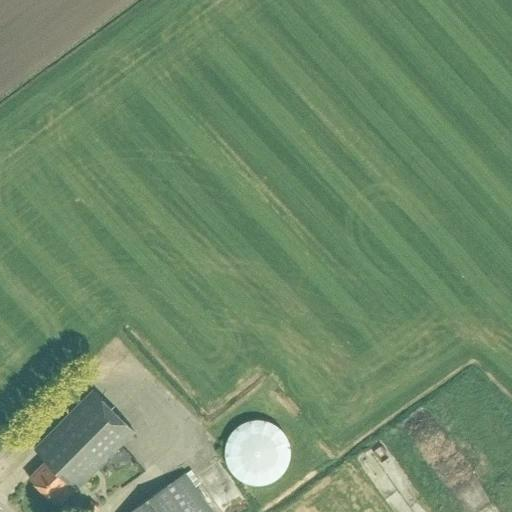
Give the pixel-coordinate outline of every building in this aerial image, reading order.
[(60,504),(119,444),(133,429),(93,389),(34,449),(45,461),(28,478),(52,501),(54,499),(60,504)] [(423,404),(397,417),(409,439),(434,427),(423,404)] [(257,485),(261,485),(264,484),(267,484),(270,483),(273,481),(275,480),(278,478),(280,476),(282,473),(284,471),(286,468),(287,465),(288,462),(289,459),(290,456),(290,453),(290,449),(289,446),(288,443),(287,440),(286,437),(284,435),(282,432),(280,430),(278,428),(275,426),(273,424),(270,423),(267,422),(264,421),(261,420),(257,420),(254,420),(251,421),(248,422),(245,423),(242,424),(239,426),(237,427),(234,430),(232,432),(230,435),(229,437),(227,440),(226,443),(226,446),(225,449),(225,453),(225,456),(226,459),(226,462),(227,465),(229,468),(230,471),(232,473),(234,475),(237,478),(239,480),(242,481),(245,483),(248,484),(251,484),(254,485),(257,485)] [(213,511),(186,472),(128,511),(213,511)] [(339,511),(338,509),(341,506),(326,486),(311,498),(321,511),(339,511)] [(91,500),(81,509),(84,511),(93,511),(98,507),(91,500)]
